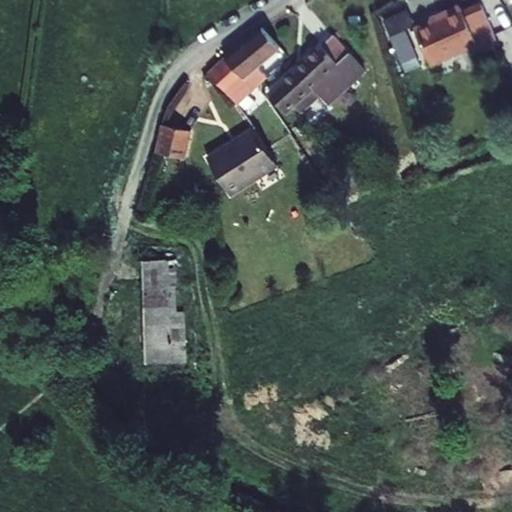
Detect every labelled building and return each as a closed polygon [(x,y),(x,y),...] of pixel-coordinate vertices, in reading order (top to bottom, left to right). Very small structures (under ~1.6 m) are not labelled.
[(450,0),(412,16),(428,53),(492,26),(481,0),(468,0),(461,3),(460,0),(450,0)] [(213,58),(243,91),(273,67),(262,54),(286,34),(269,14),(245,32),(213,58)] [(322,69),(328,76),(359,50),(338,26),(277,78),(291,94),(322,69)] [(165,107),(158,133),(162,134),(184,140),(190,113),(168,107),(165,107)] [(205,139),(228,178),(277,150),(254,110),(205,139)] [(144,247),(148,338),(163,337),(162,329),(172,329),(172,325),(183,325),(182,315),(186,314),(179,265),(168,265),(168,246),(144,247)]
